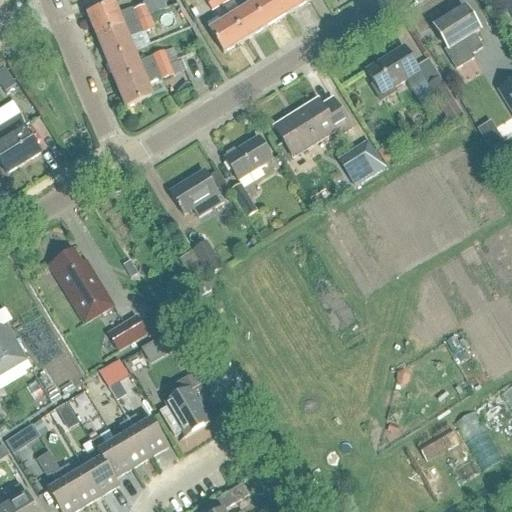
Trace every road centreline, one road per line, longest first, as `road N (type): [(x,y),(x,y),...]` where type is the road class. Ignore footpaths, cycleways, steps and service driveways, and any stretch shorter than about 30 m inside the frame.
road 1 (tertiary): [(121,166),(397,0)]
road 2 (residential): [(121,166),(55,16)]
road 3 (tertiary): [(0,237),(121,166)]
